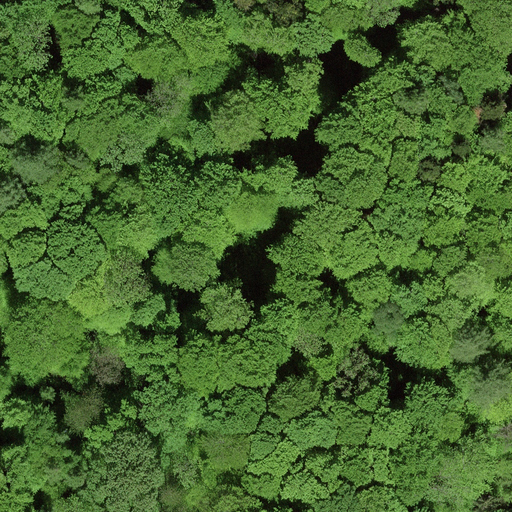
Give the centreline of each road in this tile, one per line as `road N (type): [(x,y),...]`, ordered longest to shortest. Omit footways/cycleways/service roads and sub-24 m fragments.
road 1 (track): [(511,95),(451,22),(414,14),(384,20),(334,48),(289,58),(250,47),(180,0)]
road 2 (track): [(0,171),(37,221),(139,408),(147,511)]
